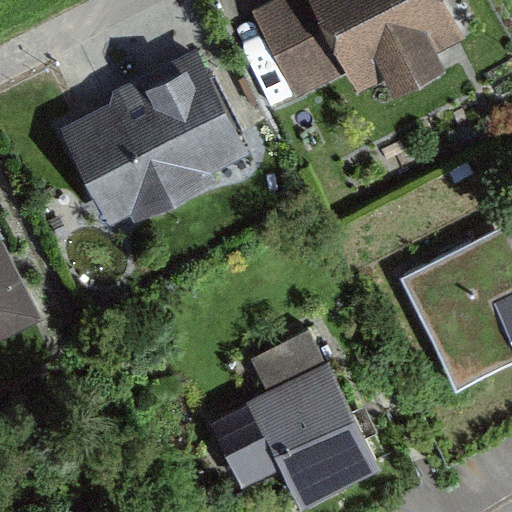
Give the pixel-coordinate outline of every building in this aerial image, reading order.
[(274,0),(254,10),(298,98),(352,71),(360,87),(388,73),(394,86),(446,60),(438,44),(465,31),(448,0),(274,0)] [(110,97),(61,122),(111,218),(132,207),(138,217),(217,176),(212,166),(249,146),(199,50),(154,73),(151,67),(115,85),(110,97)] [(511,225),(508,217),(403,270),(459,378),(511,350),(511,225)] [(0,231),(0,336),(43,315),(0,231)] [(268,385),(211,415),(247,483),(284,464),(301,497),(380,456),(312,326),(253,357),(268,385)] [(112,511),(107,501),(84,511),(112,511)]
